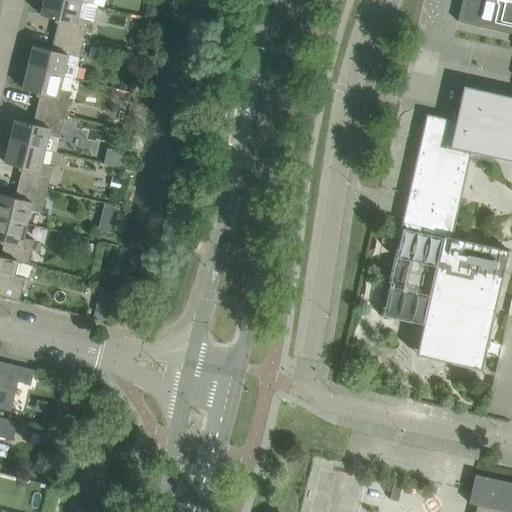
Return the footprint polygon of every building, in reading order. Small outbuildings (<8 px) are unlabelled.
[(71,0),(44,0),(40,15),(58,20),(54,35),(83,42),(88,19),(92,20),(95,6),(92,5),(71,0)] [(151,0),(150,1),(148,11),(165,15),(168,0),(151,0)] [(455,120),(449,147),(471,152),(511,161),(511,0),(461,0),(457,21),(511,33),(511,96),(463,86),(455,120)] [(33,46),(28,67),(62,76),(64,76),(74,79),(83,42),(54,35),(50,50),(33,46)] [(40,93),(36,109),(65,116),(70,93),(58,90),(62,76),(28,67),(22,89),(40,93)] [(15,120),(10,141),(44,150),(56,153),(65,116),(36,109),(32,124),(15,120)] [(451,237),(471,152),(449,147),(455,120),(426,114),(380,316),(422,325),(416,355),(481,369),(508,250),(451,237)] [(92,158),(121,166),(126,149),(112,146),(117,128),(71,115),(63,145),(93,154),(92,158)] [(41,164),(44,150),(10,141),(4,163),(22,167),(18,182),(47,189),(52,166),(41,164)] [(112,178),(109,190),(121,193),(123,181),(112,178)] [(0,194),(0,217),(26,223),(29,210),(41,213),(47,189),(18,182),(14,198),(0,194)] [(104,207),(102,217),(118,221),(120,211),(104,207)] [(0,240),(4,241),(0,256),(28,263),(34,240),(22,237),(26,223),(0,217),(0,240)] [(0,296),(19,301),(25,278),(13,275),(16,262),(28,264),(28,263),(0,256),(0,296)] [(100,286),(93,319),(105,321),(107,313),(113,314),(114,308),(118,290),(100,286)] [(0,407),(4,408),(11,380),(31,385),(34,370),(14,365),(0,361),(0,407)] [(100,387),(80,390),(83,407),(98,405),(103,404),(100,387)] [(37,409),(61,412),(63,396),(39,393),(37,409)] [(0,437),(12,440),(17,422),(0,417),(0,437)] [(38,449),(33,470),(49,474),(54,453),(38,449)] [(511,511),(511,483),(475,475),(468,503),(477,505),(475,511),(511,511)] [(397,507),(401,488),(402,485),(392,483),(387,505),(397,507)]
